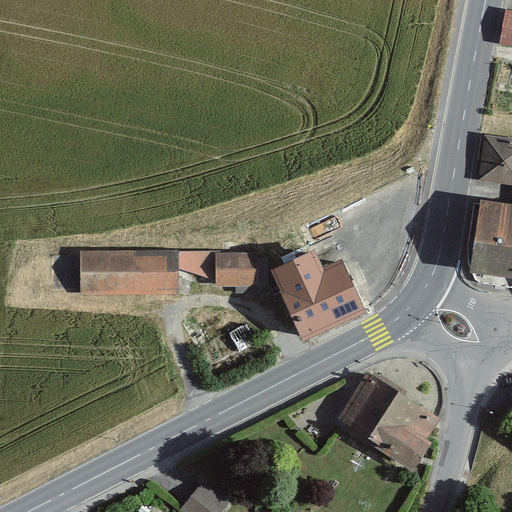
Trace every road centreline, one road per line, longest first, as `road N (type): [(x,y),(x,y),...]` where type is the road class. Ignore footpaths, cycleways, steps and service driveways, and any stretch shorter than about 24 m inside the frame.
road 1 (secondary): [(29,511),(401,316)]
road 2 (secondary): [(428,281),(488,0)]
road 3 (residential): [(473,373),(446,482),(430,511)]
